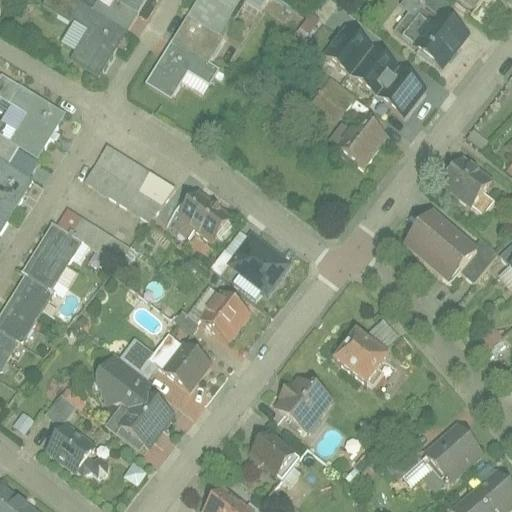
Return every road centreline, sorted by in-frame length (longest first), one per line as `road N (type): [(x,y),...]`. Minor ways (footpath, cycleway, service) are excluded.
road 1 (residential): [(149,511),(341,269)]
road 2 (residential): [(104,112),(229,180),(341,269)]
road 3 (residential): [(363,242),(511,419)]
road 4 (residential): [(104,112),(0,282)]
road 5 (residential): [(363,242),(444,137)]
road 6 (residential): [(172,0),(104,112)]
road 7 (residential): [(0,47),(104,112)]
